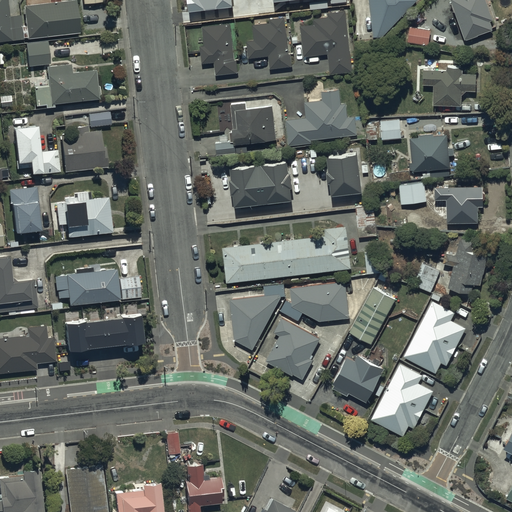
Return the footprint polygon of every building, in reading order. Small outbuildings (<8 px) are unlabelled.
[(7,0),(0,0),(0,39),(24,36),(21,11),(9,13),(7,0)] [(76,0),(35,0),(24,1),(28,35),(80,29),(76,0)] [(186,0),(188,13),(233,8),(231,0),(186,0)] [(369,0),(373,34),(383,33),(412,0),(369,0)] [(452,0),(466,36),(493,26),(490,18),(494,17),(487,0),(452,0)] [(313,22),(301,23),(304,52),(329,50),(331,71),(353,69),(347,7),(328,9),(329,13),(313,15),(313,22)] [(268,19),(253,20),(254,37),(246,38),(248,55),(269,52),(271,65),(293,63),(291,50),(290,51),(286,12),(267,14),(268,19)] [(231,20),(202,23),(204,42),(200,43),(202,59),(215,58),(217,72),(237,70),(231,20)] [(431,27),(410,23),(408,39),(429,42),(431,27)] [(48,38),(26,40),(29,64),(51,61),(48,38)] [(71,60),(46,63),(48,82),(51,101),(54,100),(99,94),(95,66),(72,68),(71,60)] [(446,66),(424,65),(423,80),(434,81),(433,101),(461,102),(462,90),(466,87),(476,87),(476,69),(462,68),(462,62),(446,62),(446,66)] [(48,82),(34,84),(36,102),(45,101),(46,104),(55,103),(54,100),(51,101),(48,82)] [(307,116),(287,118),(289,142),(312,140),(311,136),(357,132),(355,113),(348,113),(347,100),(341,101),(340,85),(321,87),(322,98),(306,99),(307,116)] [(11,93),(0,94),(1,106),(12,105),(11,93)] [(244,99),(231,100),(234,141),(277,137),(274,102),(247,104),(244,99)] [(109,108),(88,110),(89,123),(90,124),(111,122),(109,108)] [(400,116),(381,117),(382,136),(401,135),(400,116)] [(37,120),(13,123),(17,166),(38,165),(38,174),(61,171),(58,149),(40,150),(37,120)] [(73,130),(61,131),(65,168),(108,164),(106,142),(102,142),(101,127),(89,128),(89,123),(72,124),(73,130)] [(419,132),(409,134),(412,157),(408,158),(410,169),(451,165),(447,130),(433,131),(433,128),(419,130),(419,132)] [(356,154),(326,157),(331,197),(361,193),(356,154)] [(287,162),(230,169),(234,208),(291,201),(287,162)] [(8,164),(0,165),(0,163),(0,177),(9,176),(8,164)] [(424,179),(400,181),(402,201),(426,198),(424,179)] [(483,181),(433,182),(433,196),(446,196),(447,219),(478,218),(478,201),(484,201),(483,181)] [(37,183),(7,186),(8,200),(12,200),(14,228),(41,226),(37,183)] [(73,195),(54,197),(56,222),(63,221),(65,233),(113,228),(110,193),(89,195),(88,187),(72,189),(73,195)] [(374,202),(355,204),(358,235),(377,232),(374,202)] [(326,233),(225,244),(228,279),(353,266),(348,221),(325,223),(326,233)] [(460,233),(456,250),(445,247),(442,259),(453,262),(449,282),(471,288),(474,279),(481,280),(489,249),(473,245),(475,237),(460,233)] [(378,249),(365,250),(367,270),(381,269),(378,249)] [(8,253),(0,253),(0,308),(38,305),(35,275),(11,277),(8,253)] [(411,280),(431,289),(439,268),(420,260),(411,280)] [(118,267),(55,273),(58,295),(68,294),(69,302),(121,296),(118,267)] [(345,278),(291,285),(293,299),(287,296),(280,309),(300,319),(304,310),(320,318),(350,314),(345,278)] [(265,292),(230,296),(235,336),(254,346),(282,293),(287,293),(286,280),(264,282),(265,292)] [(396,295),(374,284),(350,329),(372,341),(396,295)] [(435,298),(406,355),(438,371),(444,360),(449,363),(468,325),(452,317),(456,309),(435,298)] [(141,314),(66,323),(70,352),(145,343),(141,314)] [(321,334),(283,314),(276,329),(281,332),(267,358),(303,377),(314,355),(311,354),(321,334)] [(47,322),(26,324),(27,332),(0,335),(0,370),(37,366),(36,360),(56,358),(53,334),(48,335),(47,322)] [(356,357),(346,353),(331,384),(348,393),(349,389),(368,399),(385,364),(359,351),(356,357)] [(403,361),(373,416),(406,434),(411,423),(416,425),(437,387),(421,379),(425,373),(403,361)] [(511,424),(503,442),(511,446),(511,488),(509,495),(511,497),(511,424)] [(109,511),(103,461),(65,466),(70,511),(109,511)] [(186,477),(188,511),(201,511),(201,503),(223,501),(221,475),(204,477),(203,462),(188,463),(189,477),(186,477)] [(23,511),(44,511),(40,465),(22,467),(23,473),(0,475),(0,480),(1,492),(0,492),(0,507),(3,507),(4,511),(23,509),(23,511)] [(165,511),(162,477),(143,479),(144,486),(115,489),(117,511),(165,511)] [(295,511),(271,499),(264,511),(295,511)]
